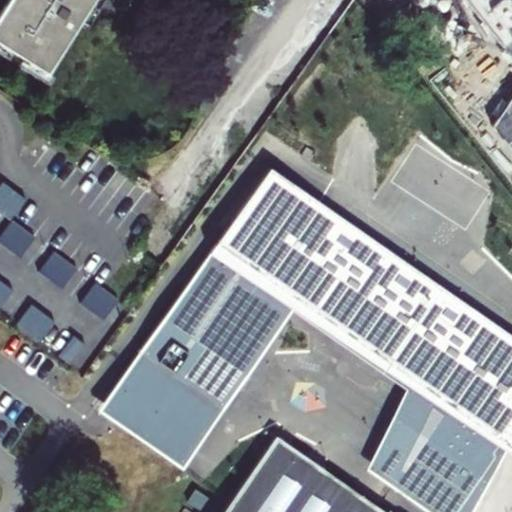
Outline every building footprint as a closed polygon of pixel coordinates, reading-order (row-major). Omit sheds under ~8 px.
[(7,0),(0,12),(0,44),(46,74),(93,0),(7,0)] [(321,0),(310,17),(329,30),(350,0),(321,0)] [(511,0),(465,0),(511,59),(511,93),(492,125),(511,149),(511,0)] [(183,235),(229,170),(214,159),(176,213),(168,208),(154,228),(176,244),(183,235)] [(187,467),(296,309),(409,385),(370,469),(433,511),(472,511),(508,446),(511,448),(511,327),(274,164),(103,406),(187,467)] [(0,215),(9,222),(25,201),(1,183),(0,184),(0,215)] [(0,235),(0,245),(19,260),(34,240),(10,222),(0,235)] [(37,273),(61,291),(76,271),(52,253),(37,273)] [(79,305),(102,322),(117,302),(94,284),(79,305)] [(0,286),(0,306),(10,294),(0,286)] [(51,326),(28,308),(13,328),(36,346),(51,326)] [(70,339),(55,359),(67,368),(82,348),(70,339)] [(376,511),(273,440),(225,509),(223,511),(376,511)]
